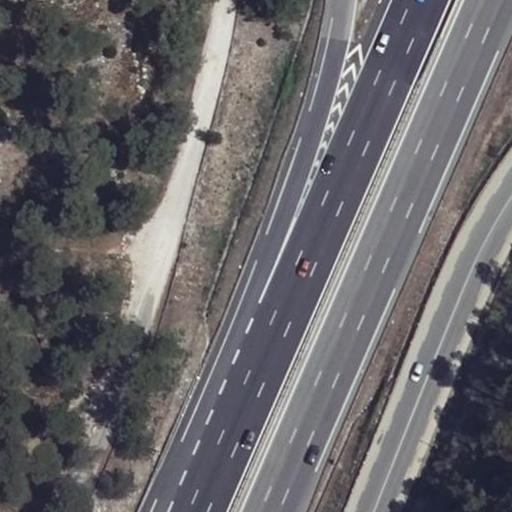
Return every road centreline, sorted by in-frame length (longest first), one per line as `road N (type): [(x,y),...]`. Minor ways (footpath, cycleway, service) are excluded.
road 1 (motorway): [(267,511),(494,0)]
road 2 (track): [(240,0),(172,247),(112,431),(75,511)]
road 3 (motorway): [(422,0),(277,326)]
road 4 (secondary): [(377,511),(511,193)]
road 5 (motorway): [(339,0),(321,101),(269,251),(277,326)]
road 6 (motorway): [(277,326),(195,511)]
